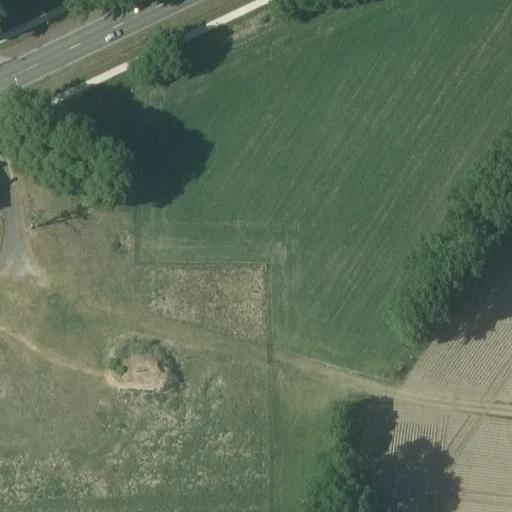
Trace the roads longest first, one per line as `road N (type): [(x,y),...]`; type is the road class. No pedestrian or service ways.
road 1 (track): [(17,276),(363,385),(511,402)]
road 2 (primary): [(0,85),(175,0)]
